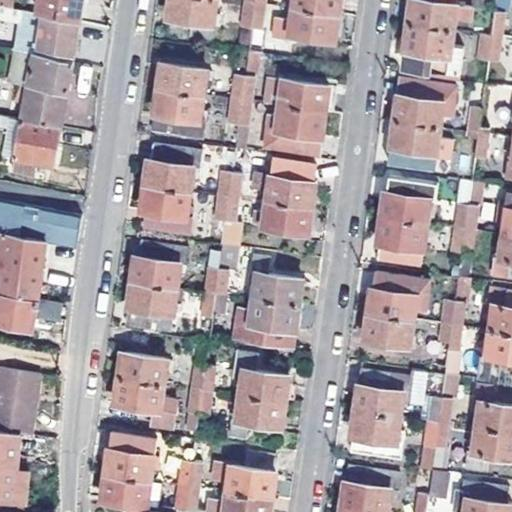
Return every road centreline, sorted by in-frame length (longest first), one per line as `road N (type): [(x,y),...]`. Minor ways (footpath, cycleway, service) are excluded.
road 1 (residential): [(374,0),(306,511)]
road 2 (residential): [(67,511),(130,0)]
